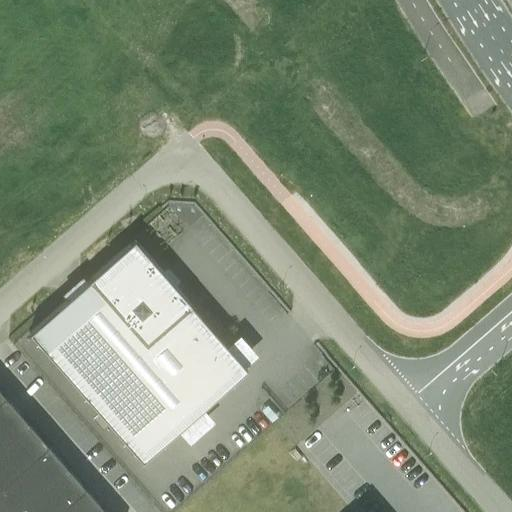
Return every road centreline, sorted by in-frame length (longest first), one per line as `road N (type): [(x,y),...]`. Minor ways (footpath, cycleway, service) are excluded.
road 1 (unclassified): [(0,308),(167,157),(181,153),(411,399)]
road 2 (unknown): [(214,127),(358,0)]
road 3 (unclassified): [(411,399),(508,511)]
road 4 (unclassified): [(411,399),(511,311)]
road 5 (unknown): [(0,67),(105,0)]
